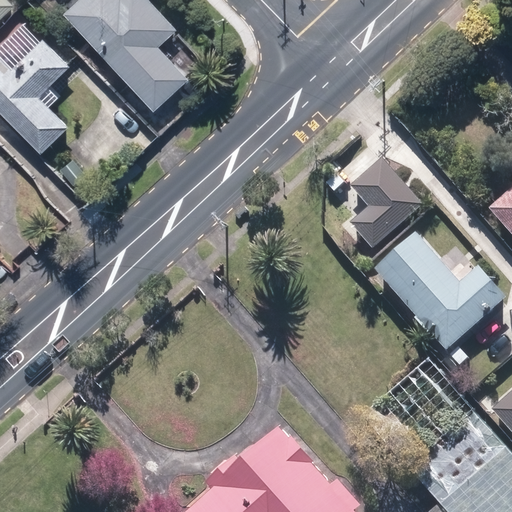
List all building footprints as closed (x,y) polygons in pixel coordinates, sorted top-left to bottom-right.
[(0,0),(0,16),(15,2),(12,0),(0,0)] [(84,0),(69,15),(156,110),(190,78),(163,49),(185,29),(157,0),(84,0)] [(0,52),(0,106),(45,150),(71,123),(51,103),(81,72),(48,41),(19,71),(0,52)] [(426,207),(386,159),(352,187),(372,210),(354,225),(374,249),(426,207)] [(511,194),(492,212),(511,235),(511,194)] [(466,284),(418,233),(374,274),(450,354),(510,297),(482,268),(466,284)] [(429,359),(364,417),(410,469),(473,413),(475,411),(429,359)] [(511,391),(493,410),(511,429),(511,391)] [(511,511),(511,455),(473,413),(410,469),(409,470),(447,511),(511,511)] [(335,489),(283,431),(245,465),(240,459),(210,486),(216,493),(194,511),(360,511),(365,508),(342,483),(335,489)]
